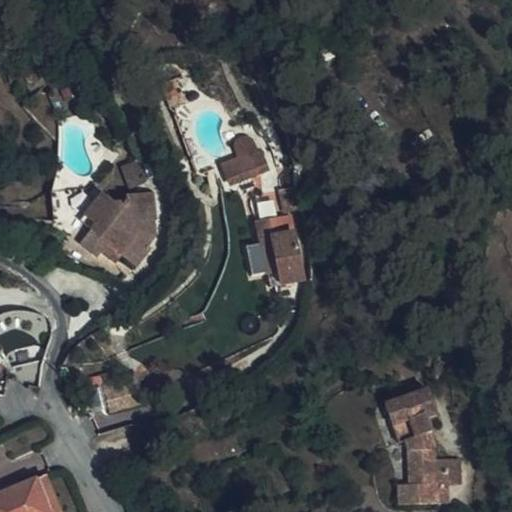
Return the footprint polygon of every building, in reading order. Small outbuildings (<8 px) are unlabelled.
[(190,105),(168,63),(160,67),(164,76),(157,80),(174,113),(190,105)] [(248,139),(247,138),(246,138),(245,137),(243,136),(241,136),(240,136),(239,137),(237,137),(235,139),(234,139),(234,140),(233,141),(233,142),(232,143),(232,144),(231,145),(231,146),(236,157),(217,164),(224,181),(265,165),(259,149),(253,151),(248,139)] [(143,180),(136,162),(120,168),(128,187),(143,180)] [(295,183),(295,181),(277,185),(281,201),(298,197),(298,195),(297,194),(297,191),(296,189),(296,188),(296,185),(295,183)] [(95,256),(99,250),(104,244),(118,256),(131,266),(147,245),(144,243),(152,233),(150,219),(153,219),(150,192),(122,195),(123,200),(111,202),(99,193),(82,215),(92,224),(78,242),(95,256)] [(300,273),(293,231),(283,233),(279,215),(257,219),(266,270),(275,268),(278,282),(295,279),(300,273)] [(104,244),(99,250),(114,261),(118,256),(104,244)] [(139,373),(102,381),(108,411),(145,403),(139,373)] [(399,500),(432,500),(433,481),(444,481),(445,455),(432,456),(431,445),(427,445),(422,430),(429,427),(424,413),(435,409),(425,386),(384,403),(397,440),(406,437),(410,451),(410,480),(399,481),(399,500)] [(457,456),(445,455),(444,481),(459,481),(457,456)] [(42,475),(30,480),(44,511),(56,506),(42,475)] [(44,511),(30,480),(0,492),(0,511),(44,511)] [(433,481),(432,500),(445,500),(444,481),(433,481)]
